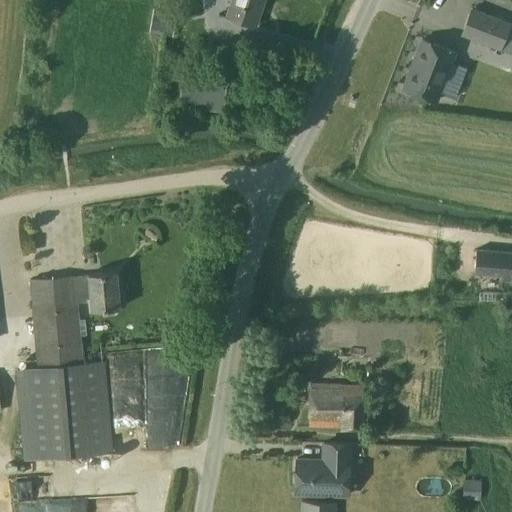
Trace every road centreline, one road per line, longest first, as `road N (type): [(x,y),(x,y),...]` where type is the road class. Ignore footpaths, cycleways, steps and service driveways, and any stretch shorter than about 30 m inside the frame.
road 1 (unclassified): [(200,511),(248,255),(275,181)]
road 2 (unclassified): [(0,208),(208,177),(275,181)]
road 3 (unclassified): [(275,181),(320,108),(369,0)]
